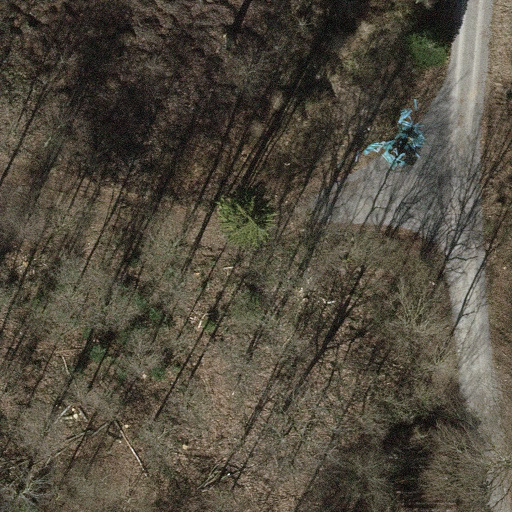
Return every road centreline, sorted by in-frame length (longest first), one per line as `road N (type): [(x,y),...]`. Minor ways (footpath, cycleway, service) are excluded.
road 1 (track): [(497,511),(455,193),(474,0)]
road 2 (track): [(0,170),(223,207),(455,193)]
